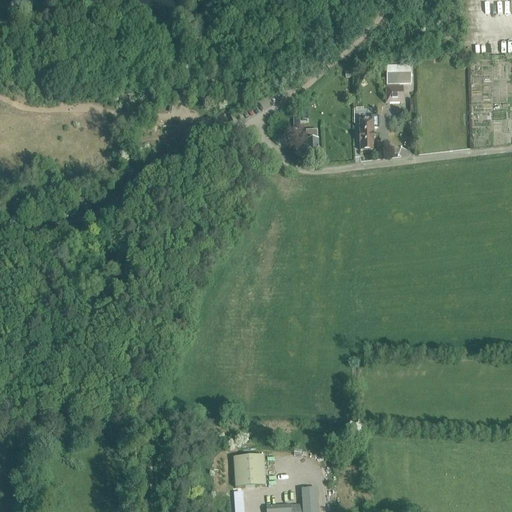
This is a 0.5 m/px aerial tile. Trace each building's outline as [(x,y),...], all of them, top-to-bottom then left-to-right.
[(386,66),(386,85),(411,85),(410,66),(386,66)] [(386,104),(403,104),(402,88),(386,88),(386,104)] [(372,118),(359,118),(359,132),(359,142),(360,142),(360,150),(373,150),(372,142),(373,142),(372,132),(372,118)] [(318,156),(318,139),(315,139),(314,128),(305,128),(306,144),(295,145),(295,155),(306,154),(306,156),(318,156)] [(265,487),(263,457),(233,459),(235,489),(265,487)] [(290,506),(266,507),(266,511),(318,511),(317,490),(301,490),(303,506),(297,506),(290,506)]
